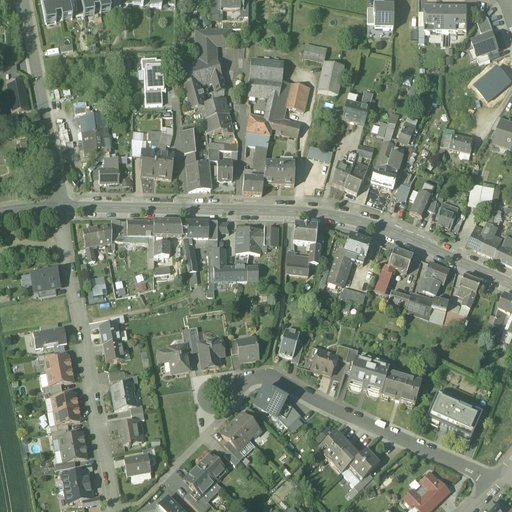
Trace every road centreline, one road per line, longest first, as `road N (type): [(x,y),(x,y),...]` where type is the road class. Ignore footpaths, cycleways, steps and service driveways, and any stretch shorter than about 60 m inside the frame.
road 1 (secondary): [(62,207),(331,215),(511,287)]
road 2 (residential): [(62,207),(114,511)]
road 3 (residential): [(496,478),(264,375),(215,396)]
road 4 (residential): [(25,0),(62,207)]
